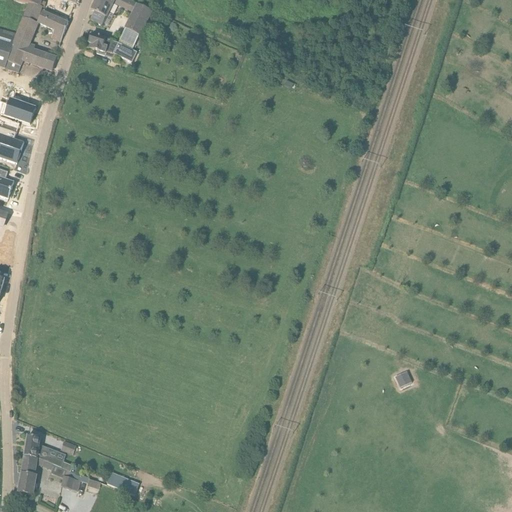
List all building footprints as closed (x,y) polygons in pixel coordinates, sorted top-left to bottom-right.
[(28,4),(23,18),(36,24),(42,8),(40,8),(41,3),(42,0),(70,0),(70,1),(76,4),(77,0),(11,0),(16,1),(28,4)] [(139,37),(151,13),(136,5),(137,4),(128,0),(96,0),(96,2),(110,9),(114,1),(134,11),(124,30),(139,37)] [(106,18),(110,9),(96,2),(91,11),(94,13),(91,20),(102,26),(105,18),(106,18)] [(42,13),(37,24),(38,25),(53,32),(51,37),(52,37),(61,41),(62,41),(68,25),(42,13)] [(30,45),(38,25),(37,24),(36,24),(23,18),(16,35),(7,62),(21,68),(24,61),(30,45)] [(0,68),(5,70),(7,62),(16,35),(0,30),(0,68)] [(90,45),(89,49),(98,52),(97,54),(105,57),(107,52),(114,54),(114,55),(132,64),(137,53),(118,44),(100,38),(100,37),(99,37),(98,38),(91,35),(88,44),(90,45)] [(35,46),(30,45),(24,61),(53,71),(57,59),(33,51),(35,46)] [(21,68),(7,62),(5,70),(18,74),(21,68)] [(0,128),(13,133),(17,134),(20,125),(19,125),(18,125),(19,122),(30,126),(35,110),(11,101),(10,103),(9,106),(0,103),(0,128)] [(0,159),(17,165),(24,144),(15,140),(17,134),(13,133),(0,128),(0,159)] [(0,197),(8,200),(14,184),(5,181),(7,174),(0,171),(0,197)] [(405,373),(395,379),(400,389),(411,383),(405,373)] [(28,437),(24,457),(37,459),(54,466),(54,465),(61,468),(63,463),(48,457),(50,453),(43,451),(44,447),(40,447),(41,439),(28,437)] [(73,456),(75,448),(64,443),(61,451),(73,456)] [(21,474),(18,494),(32,496),(34,490),(37,490),(38,484),(35,483),(36,476),(34,476),(36,464),(52,470),(54,466),(37,459),(24,457),(23,457),(20,474),(21,474)] [(65,478),(62,488),(71,490),(74,480),(65,478)] [(138,489),(110,478),(107,486),(134,497),(138,489)] [(100,490),(102,484),(91,481),(90,487),(100,490)]
